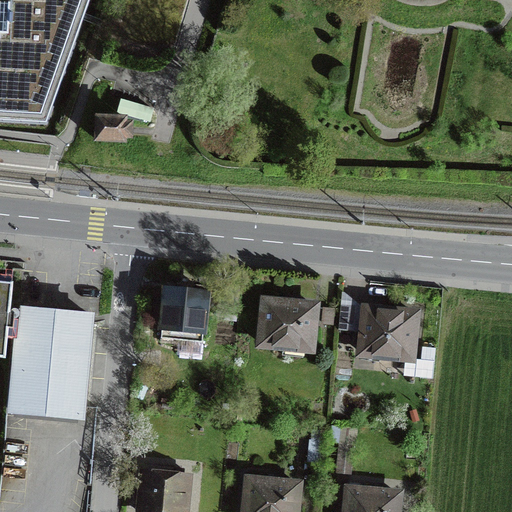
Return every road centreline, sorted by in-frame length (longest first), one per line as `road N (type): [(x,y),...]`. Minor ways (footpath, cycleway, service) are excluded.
road 1 (primary): [(137,228),(511,266)]
road 2 (residential): [(112,511),(137,228)]
road 3 (residential): [(200,0),(163,135)]
road 4 (primary): [(0,213),(137,228)]
